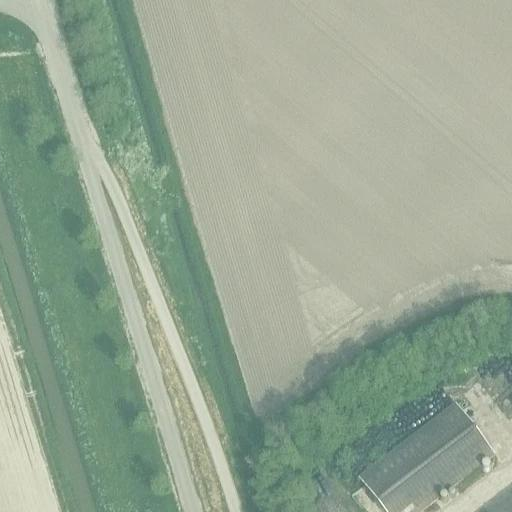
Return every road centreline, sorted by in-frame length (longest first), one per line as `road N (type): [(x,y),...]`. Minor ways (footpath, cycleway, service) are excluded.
road 1 (unclassified): [(237,511),(207,415),(108,179),(83,149)]
road 2 (unclassified): [(194,511),(83,149)]
road 3 (unclassified): [(83,149),(39,0)]
